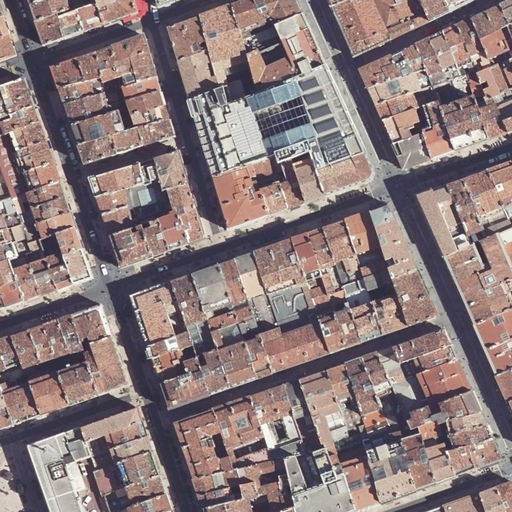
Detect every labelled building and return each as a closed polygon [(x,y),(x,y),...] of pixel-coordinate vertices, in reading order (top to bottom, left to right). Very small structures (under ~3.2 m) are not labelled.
[(83,0),(46,0),(30,6),(34,17),(36,22),(57,15),(76,8),(85,5),(83,0)] [(137,13),(133,0),(99,0),(96,1),(97,4),(104,25),(123,18),(137,13)] [(296,0),(245,0),(232,5),(242,37),(251,34),(249,28),(272,19),(274,25),(303,14),(296,0)] [(366,53),(391,41),(372,0),(350,0),(332,7),(340,25),(355,58),(366,53)] [(403,35),(430,22),(420,0),(372,0),(391,41),(403,35)] [(442,16),(450,13),(444,0),(420,0),(430,22),(442,16)] [(472,0),(444,0),(450,13),(464,6),(473,1),(472,0)] [(511,0),(508,0),(499,4),(508,26),(511,23),(511,0)] [(85,5),(76,8),(77,11),(97,4),(96,1),(85,5)] [(104,25),(97,4),(77,11),(84,32),(95,28),(104,25)] [(484,12),(471,18),(485,50),(489,59),(493,58),(503,53),(509,51),(506,43),(500,30),(507,26),(508,26),(499,4),(484,12)] [(215,11),(200,16),(207,42),(209,50),(212,62),(246,51),(242,38),(242,37),(232,5),(215,11)] [(77,11),(76,8),(57,15),(58,18),(77,11)] [(84,32),(77,11),(58,18),(65,39),(76,35),(84,32)] [(306,22),(303,14),(274,25),(251,34),(242,37),(242,38),(246,51),(247,54),(258,49),(282,40),(310,29),(306,22)] [(57,15),(36,22),(40,34),(44,47),(55,43),(65,39),(58,18),(57,15)] [(207,42),(200,16),(192,19),(179,24),(167,28),(173,48),(177,62),(202,53),(200,44),(207,42)] [(6,24),(3,17),(0,18),(0,39),(10,35),(6,24)] [(463,22),(457,25),(470,57),(485,50),(471,18),(463,22)] [(274,25),(272,19),(249,28),(251,34),(274,25)] [(507,26),(500,30),(506,43),(511,40),(511,23),(508,26),(507,26)] [(448,29),(443,31),(456,63),(458,68),(472,62),(470,57),(457,25),(448,29)] [(294,66),(270,76),(258,49),(247,54),(259,93),(263,92),(326,66),(318,47),(310,29),(282,40),(294,66)] [(435,35),(429,38),(443,70),(445,69),(449,67),(452,65),(456,63),(443,31),(435,35)] [(13,44),(10,35),(0,39),(0,61),(17,56),(13,44)] [(151,58),(144,36),(111,48),(118,79),(123,78),(125,88),(157,79),(151,58)] [(420,42),(416,44),(426,69),(429,76),(443,70),(429,38),(420,42)] [(294,66),(282,40),(258,49),(270,76),(294,66)] [(402,51),(391,56),(396,66),(406,61),(412,74),(415,74),(426,69),(416,44),(402,51)] [(118,79),(111,48),(104,50),(96,53),(102,79),(103,83),(118,79)] [(202,53),(177,62),(184,85),(189,102),(219,89),(216,79),(211,81),(207,64),(212,62),(209,50),(202,53)] [(485,50),(470,57),(472,62),(475,70),(477,74),(492,67),(489,59),(485,50)] [(247,54),(246,51),(212,62),(216,79),(219,89),(224,87),(231,104),(259,93),(247,54)] [(511,56),(510,52),(509,51),(503,53),(506,61),(511,57),(511,56)] [(102,79),(96,53),(87,56),(79,59),(85,84),(91,82),(102,79)] [(379,61),(360,71),(365,82),(369,90),(412,74),(406,61),(396,66),(391,56),(379,61)] [(511,57),(506,61),(502,62),(509,78),(510,82),(511,85),(511,57)] [(85,84),(79,59),(52,69),(57,83),(59,91),(85,84)] [(216,79),(212,62),(207,64),(211,81),(216,79)] [(472,62),(458,68),(461,76),(466,75),(466,74),(475,70),(472,62)] [(446,72),(444,73),(447,81),(452,80),(453,79),(461,76),(458,68),(455,70),(452,65),(449,67),(445,69),(446,72)] [(331,77),(326,66),(263,92),(266,104),(262,105),(266,124),(339,94),(331,77)] [(426,69),(415,74),(421,91),(422,91),(422,90),(433,87),(429,76),(426,69)] [(443,70),(429,76),(433,87),(447,81),(444,73),(443,70)] [(468,82),(479,78),(477,74),(475,70),(466,74),(466,75),(468,82)] [(373,99),(376,106),(412,94),(421,91),(415,74),(412,74),(369,90),(373,99)] [(447,81),(433,87),(435,94),(425,98),(428,105),(438,102),(455,151),(472,145),(488,140),(479,111),(474,98),(474,97),(469,85),(468,82),(466,75),(461,76),(453,79),(452,80),(447,81)] [(479,78),(468,82),(469,85),(474,97),(474,98),(482,95),(485,94),(484,91),(481,84),(479,78)] [(29,92),(24,79),(1,87),(11,114),(34,106),(29,92)] [(102,79),(91,82),(95,97),(105,94),(103,83),(102,79)] [(118,79),(103,83),(105,94),(118,90),(120,89),(118,79)] [(158,84),(157,79),(125,88),(122,89),(127,103),(151,94),(161,93),(158,84)] [(95,97),(91,82),(85,84),(59,91),(63,101),(65,106),(95,97)] [(11,114),(1,87),(0,87),(0,119),(11,115),(11,114)] [(346,111),(339,94),(266,124),(262,105),(266,104),(263,92),(259,93),(231,104),(224,87),(219,89),(189,102),(204,150),(212,178),(251,164),(274,156),(276,165),(282,163),(292,160),(311,153),(357,135),(354,128),(346,111)] [(435,94),(433,87),(422,90),(422,91),(425,97),(425,98),(435,94)] [(511,88),(508,90),(493,98),(496,105),(497,109),(511,102),(511,88)] [(127,103),(122,89),(120,89),(118,90),(123,104),(127,103)] [(119,112),(125,111),(123,104),(118,90),(105,94),(95,97),(65,106),(69,118),(71,126),(110,115),(119,112)] [(421,91),(412,94),(416,101),(425,97),(422,91),(421,91)] [(163,98),(161,93),(127,103),(132,116),(165,106),(163,98)] [(380,115),(383,121),(415,110),(419,109),(416,101),(412,94),(376,106),(380,115)] [(485,94),(482,95),(486,104),(487,104),(488,105),(489,107),(496,105),(493,98),(488,100),(485,94)] [(425,97),(416,101),(419,109),(423,107),(428,105),(425,98),(425,97)] [(438,102),(428,105),(423,107),(419,109),(415,110),(421,126),(432,159),(446,155),(455,151),(438,102)] [(503,122),(511,117),(511,102),(497,109),(503,122)] [(132,116),(127,103),(123,104),(125,111),(128,118),(132,116)] [(498,136),(508,133),(503,122),(497,109),(496,105),(489,107),(479,111),(488,140),(498,136)] [(36,113),(34,106),(11,114),(11,115),(13,119),(1,123),(5,135),(11,133),(39,123),(36,113)] [(166,111),(165,106),(132,116),(136,129),(138,129),(169,120),(166,111)] [(415,110),(383,121),(390,136),(394,144),(412,138),(410,131),(414,128),(421,126),(415,110)] [(125,111),(119,112),(125,133),(132,131),(128,118),(125,111)] [(125,133),(119,112),(110,115),(71,126),(76,139),(79,147),(114,136),(125,133)] [(136,129),(132,116),(128,118),(132,131),(136,129)] [(511,117),(503,122),(508,133),(511,131),(511,117)] [(138,129),(143,146),(174,137),(171,127),(169,120),(138,129)] [(42,131),(39,123),(11,133),(15,146),(17,152),(46,142),(42,131)] [(432,159),(421,126),(414,128),(410,131),(412,138),(394,144),(398,154),(405,169),(417,165),(432,159)] [(143,146),(138,129),(136,129),(132,131),(125,133),(114,136),(117,154),(132,150),(143,146)] [(15,146),(11,133),(5,135),(4,135),(9,148),(15,146)] [(17,153),(11,155),(9,148),(4,135),(0,136),(0,163),(12,197),(13,198),(25,194),(18,175),(24,173),(53,162),(49,150),(46,142),(17,152),(17,153)] [(357,135),(311,153),(325,197),(372,181),(375,175),(370,163),(361,142),(357,135)] [(117,154),(114,136),(79,147),(82,157),(85,164),(117,154)] [(184,172),(178,151),(154,159),(160,179),(163,191),(168,190),(188,184),(184,172)] [(298,179),(306,204),(318,200),(325,197),(311,153),(292,160),(298,179)] [(274,156),(251,164),(261,191),(261,193),(269,217),(280,213),(288,210),(281,185),(280,184),(278,171),(276,165),(274,156)] [(160,179),(154,159),(145,162),(138,164),(143,184),(160,179)] [(298,179),(292,160),(282,163),(288,183),(298,179)] [(511,161),(500,166),(488,170),(503,208),(511,204),(511,161)] [(56,171),(53,162),(24,173),(31,192),(60,182),(56,171)] [(0,163),(0,200),(12,197),(0,163)] [(288,183),(282,163),(276,165),(278,171),(280,184),(281,185),(288,183)] [(143,184),(138,164),(112,172),(90,179),(96,198),(124,189),(127,188),(143,184)] [(261,191),(251,164),(212,178),(215,189),(220,203),(228,231),(249,223),(269,217),(261,193),(261,191)] [(474,175),(463,179),(480,221),(484,219),(487,218),(504,211),(503,208),(488,170),(474,175)] [(31,192),(24,173),(18,175),(25,194),(27,193),(31,192)] [(124,189),(96,198),(104,220),(109,236),(132,229),(136,227),(142,226),(151,223),(158,220),(171,216),(170,215),(169,210),(163,192),(163,191),(160,179),(143,184),(127,188),(124,189)] [(306,204),(298,179),(288,183),(281,185),(288,210),(300,206),(306,204)] [(455,182),(447,185),(461,218),(464,226),(468,236),(483,230),(480,221),(463,179),(455,182)] [(61,187),(60,182),(31,192),(27,193),(29,200),(32,208),(65,197),(61,187)] [(197,213),(188,184),(168,190),(163,191),(163,192),(169,210),(174,209),(177,208),(179,213),(189,244),(204,239),(197,213)] [(438,188),(432,190),(446,224),(461,218),(447,185),(438,188)] [(416,196),(425,215),(434,236),(443,257),(457,251),(449,232),(446,224),(432,190),(425,192),(416,196)] [(29,200),(27,193),(25,194),(13,198),(15,205),(22,202),(29,200)] [(12,197),(0,200),(0,207),(6,205),(9,213),(17,211),(15,205),(13,198),(12,197)] [(67,204),(65,197),(32,208),(30,209),(25,211),(18,213),(22,224),(23,228),(37,224),(70,212),(67,204)] [(24,208),(22,202),(15,205),(17,211),(18,213),(25,211),(24,208)] [(511,204),(503,208),(504,211),(508,220),(511,228),(511,227),(511,204)] [(0,207),(0,208),(3,215),(9,213),(6,205),(0,207)] [(403,238),(389,206),(370,212),(382,247),(386,261),(390,271),(393,280),(418,271),(403,238)] [(9,213),(3,215),(8,229),(11,228),(22,224),(18,213),(17,211),(9,213)] [(504,211),(487,218),(491,227),(508,220),(504,211)] [(72,218),(70,212),(37,224),(43,239),(57,234),(75,228),(72,218)] [(382,247),(370,212),(357,217),(345,221),(356,255),(382,247)] [(180,247),(189,244),(179,213),(170,215),(171,216),(158,220),(168,252),(180,247)] [(461,218),(446,224),(449,232),(464,226),(461,218)] [(484,219),(480,221),(483,230),(488,228),(484,219)] [(168,252),(158,220),(151,223),(152,227),(143,230),(152,257),(162,254),(168,252)] [(511,228),(508,220),(491,227),(488,228),(483,230),(487,239),(498,234),(511,228)] [(356,255),(345,221),(333,225),(323,229),(334,263),(356,255)] [(23,228),(22,224),(11,228),(15,241),(26,237),(23,228)] [(37,224),(23,228),(26,237),(28,244),(40,240),(43,239),(37,224)] [(137,262),(152,257),(143,230),(142,226),(136,227),(138,233),(133,235),(132,229),(109,236),(116,255),(120,268),(137,262)] [(457,251),(472,245),(468,236),(464,226),(449,232),(457,251)] [(511,227),(511,228),(498,234),(511,267),(511,227)] [(0,246),(12,242),(15,241),(11,228),(8,229),(0,232),(0,246)] [(79,237),(75,228),(57,234),(64,254),(64,256),(83,249),(79,237)] [(334,263),(323,229),(315,231),(307,234),(320,270),(335,265),(334,263)] [(483,230),(468,236),(472,245),(474,244),(479,242),(487,239),(483,230)] [(64,254),(57,234),(43,239),(40,240),(46,260),(64,254)] [(320,270),(307,234),(298,238),(292,240),(312,299),(328,294),(320,270)] [(455,282),(466,307),(506,290),(503,284),(511,280),(511,267),(498,234),(487,239),(479,242),(488,263),(483,266),(474,244),(472,245),(457,251),(443,257),(455,282)] [(15,241),(12,242),(17,257),(26,255),(31,252),(28,244),(26,237),(15,241)] [(40,240),(28,244),(31,252),(26,255),(29,265),(46,260),(40,240)] [(271,247),(254,253),(279,328),(282,336),(320,323),(312,299),(292,240),(271,247)] [(17,257),(12,242),(0,246),(0,263),(8,260),(17,257)] [(479,242),(474,244),(483,266),(488,263),(479,242)] [(386,261),(382,247),(356,255),(361,269),(386,261)] [(87,262),(83,249),(64,256),(74,285),(81,282),(92,278),(87,262)] [(279,328),(254,253),(243,257),(235,259),(254,319),(260,335),(279,328)] [(64,256),(64,254),(46,260),(57,290),(68,286),(74,285),(64,256)] [(26,255),(17,257),(8,260),(12,271),(29,265),(26,255)] [(356,255),(334,263),(335,265),(342,286),(364,279),(361,269),(356,255)] [(254,319),(235,259),(225,263),(219,265),(239,323),(239,325),(254,319)] [(12,271),(8,260),(0,263),(0,286),(16,281),(12,271)] [(46,260),(29,265),(40,296),(51,292),(57,290),(46,260)] [(390,271),(386,261),(361,269),(364,279),(390,271)] [(40,296),(29,265),(12,271),(16,281),(24,302),(34,298),(40,296)] [(204,270),(192,274),(212,332),(219,330),(239,323),(219,265),(204,270)] [(335,265),(320,270),(328,294),(328,296),(344,291),(342,286),(335,265)] [(369,293),(377,291),(380,300),(372,303),(383,336),(397,331),(439,317),(429,294),(418,271),(393,280),(390,271),(364,279),(369,293)] [(180,278),(172,281),(182,309),(190,333),(194,345),(195,351),(197,354),(197,357),(198,358),(201,368),(210,395),(220,392),(231,388),(218,352),(218,349),(212,333),(212,332),(192,274),(180,278)] [(350,309),(361,343),(374,339),(383,336),(372,303),(369,293),(364,279),(342,286),(344,291),(347,300),(350,309)] [(511,280),(503,284),(506,290),(511,304),(511,280)] [(24,302),(16,281),(0,286),(0,307),(1,310),(14,305),(24,302)] [(190,333),(182,309),(172,281),(161,285),(151,288),(156,304),(163,302),(175,337),(190,333)] [(141,292),(130,295),(140,324),(148,346),(175,337),(163,302),(156,304),(151,288),(141,292)] [(511,304),(506,290),(466,307),(471,320),(474,325),(511,308),(511,304)] [(347,300),(344,291),(328,296),(332,306),(334,305),(347,300)] [(380,300),(377,291),(369,293),(372,303),(380,300)] [(334,314),(332,306),(328,296),(328,294),(312,299),(320,323),(330,354),(339,351),(346,348),(334,314)] [(107,319),(102,305),(72,316),(79,337),(83,347),(87,346),(91,344),(113,336),(107,319)] [(496,376),(511,369),(511,308),(474,325),(481,341),(492,366),(496,376)] [(361,343),(350,309),(337,313),(334,314),(346,348),(355,345),(361,343)] [(79,337),(72,316),(64,319),(58,320),(69,353),(83,349),(83,347),(79,337)] [(260,335),(254,319),(239,325),(257,379),(267,376),(273,374),(260,335)] [(69,353),(58,320),(49,324),(44,325),(55,358),(69,353)] [(239,323),(219,330),(212,332),(212,333),(218,349),(218,352),(231,388),(246,383),(257,379),(239,325),(239,323)] [(330,354),(320,323),(282,336),(279,328),(260,335),(273,374),(304,363),(330,354)] [(55,358),(44,325),(36,328),(30,330),(41,363),(55,358)] [(41,363),(30,330),(19,334),(12,337),(21,364),(23,369),(41,363)] [(451,346),(444,330),(418,339),(394,347),(401,363),(451,346)] [(175,337),(148,346),(150,354),(152,358),(180,349),(180,350),(186,348),(188,347),(194,345),(190,333),(175,337)] [(120,357),(113,336),(91,344),(87,346),(83,347),(83,349),(84,352),(85,355),(85,356),(87,359),(88,362),(99,395),(114,390),(130,384),(120,357)] [(21,364),(12,337),(4,340),(0,340),(0,353),(5,369),(21,364)] [(454,352),(451,346),(401,363),(400,363),(406,379),(458,361),(454,352)] [(384,350),(377,353),(391,384),(406,379),(400,363),(401,363),(394,347),(384,350)] [(188,357),(186,348),(180,350),(183,358),(188,357)] [(83,349),(69,353),(71,360),(85,356),(85,355),(84,352),(83,349)] [(180,349),(152,358),(157,374),(161,384),(188,375),(189,375),(185,362),(183,358),(180,350),(180,349)] [(69,353),(55,358),(57,365),(71,360),(69,353)] [(391,384),(377,353),(368,356),(362,358),(391,434),(400,432),(411,429),(405,415),(391,384)] [(197,357),(197,354),(188,357),(183,358),(185,362),(198,358),(197,357)] [(87,359),(85,356),(71,360),(57,365),(56,366),(59,372),(82,364),(81,361),(87,359)] [(55,358),(41,363),(43,370),(56,366),(57,365),(55,358)] [(189,375),(188,375),(161,384),(166,398),(170,409),(190,402),(210,395),(201,368),(198,358),(185,362),(189,375)] [(352,361),(346,364),(368,434),(370,439),(386,435),(390,434),(391,434),(362,358),(352,361)] [(464,375),(458,361),(406,379),(391,384),(405,415),(472,392),(464,375)] [(99,395),(88,362),(82,364),(59,372),(70,405),(85,400),(99,395)] [(43,370),(41,363),(23,369),(25,376),(28,375),(43,370)] [(23,369),(21,364),(5,369),(7,373),(10,382),(25,376),(23,369)] [(328,370),(348,439),(360,435),(368,434),(346,364),(336,367),(328,370)] [(59,372),(56,366),(43,370),(28,375),(30,382),(59,372)] [(511,369),(496,376),(503,392),(508,402),(511,400),(511,369)] [(348,439),(328,370),(312,375),(300,379),(311,413),(317,432),(321,444),(323,444),(324,447),(325,448),(332,445),(348,439)] [(70,405),(59,372),(30,382),(42,415),(58,409),(70,405)] [(10,382),(7,373),(0,376),(0,384),(0,385),(6,383),(10,382)] [(30,382),(28,375),(25,376),(10,382),(6,383),(8,389),(30,382)] [(311,413),(300,379),(287,384),(284,385),(294,419),(311,413)] [(42,415),(30,382),(8,389),(6,383),(0,385),(0,384),(0,386),(2,392),(7,407),(13,425),(29,419),(42,415)] [(294,419),(284,385),(267,390),(252,396),(265,438),(268,449),(272,461),(275,473),(279,476),(288,474),(284,459),(295,457),(305,454),(304,450),(300,438),(294,419)] [(472,392),(405,415),(411,429),(419,426),(438,421),(439,423),(446,421),(481,413),(476,402),(472,392)] [(265,438),(252,396),(244,399),(225,405),(214,409),(221,432),(225,443),(230,457),(234,470),(272,461),(268,449),(236,459),(233,448),(265,438)] [(13,425),(7,407),(0,409),(0,429),(1,429),(13,425)] [(143,422),(138,408),(110,417),(82,427),(87,442),(143,422)] [(221,432),(214,409),(174,422),(185,453),(194,478),(234,470),(230,457),(221,460),(217,457),(213,447),(211,439),(213,435),(221,432)] [(311,413),(294,419),(300,438),(317,432),(311,413)] [(484,419),(481,413),(446,421),(450,435),(486,425),(484,419)] [(421,434),(436,483),(448,479),(455,476),(447,451),(445,444),(443,436),(442,436),(439,423),(438,421),(419,426),(421,434)] [(450,435),(446,421),(439,423),(442,436),(443,436),(450,435)] [(145,428),(143,422),(87,442),(92,456),(148,437),(145,428)] [(489,430),(486,425),(450,435),(454,449),(468,445),(493,439),(489,430)] [(421,434),(419,426),(411,429),(400,432),(402,440),(421,434)] [(84,511),(81,501),(82,501),(81,498),(80,498),(78,492),(71,473),(80,470),(77,461),(92,456),(87,442),(82,427),(75,429),(29,446),(51,511),(84,511)] [(321,444),(317,432),(300,438),(304,450),(321,444)] [(415,490),(402,440),(400,432),(391,434),(390,434),(392,444),(388,445),(386,435),(370,439),(363,441),(368,457),(381,502),(401,495),(415,490)] [(436,483),(421,434),(402,440),(415,490),(428,486),(436,483)] [(454,449),(450,435),(443,436),(445,444),(447,451),(454,449)] [(150,442),(148,437),(92,456),(97,471),(153,451),(150,442)] [(268,449),(265,438),(233,448),(236,459),(268,449)] [(502,460),(493,439),(468,445),(475,469),(491,463),(502,460)] [(230,457),(225,443),(213,447),(217,457),(221,460),(230,457)] [(324,485),(312,453),(324,447),(323,444),(321,444),(304,450),(305,454),(295,457),(307,490),(324,485)] [(340,465),(332,445),(325,448),(336,477),(343,474),(356,511),(371,506),(381,502),(368,457),(340,465)] [(475,469),(468,445),(454,449),(447,451),(455,476),(467,472),(475,469)] [(354,511),(356,511),(343,474),(336,477),(325,448),(324,447),(312,453),(324,485),(307,490),(295,457),(284,459),(288,474),(290,484),(292,492),(296,506),(295,506),(296,511),(354,511)] [(153,451),(97,471),(94,472),(102,496),(105,495),(161,475),(156,461),(153,451)] [(257,490),(261,489),(263,495),(268,494),(282,490),(279,476),(275,473),(272,461),(234,470),(194,478),(197,488),(199,495),(230,488),(239,486),(255,482),(257,490)] [(87,489),(81,470),(80,470),(71,473),(78,492),(87,489)] [(296,506),(292,492),(286,494),(284,486),(290,484),(288,474),(279,476),(282,490),(268,494),(274,511),(277,511),(295,506),(296,506)] [(105,495),(107,501),(111,511),(116,511),(130,508),(134,506),(167,494),(163,481),(161,475),(105,495)] [(244,499),(244,500),(249,498),(263,495),(261,489),(257,490),(255,482),(239,486),(242,493),(244,499)] [(511,511),(511,482),(496,488),(505,511),(511,511)] [(242,493),(239,486),(230,488),(232,495),(242,493)] [(203,506),(204,508),(244,499),(242,493),(232,495),(230,488),(199,495),(203,506)] [(505,511),(496,488),(480,493),(486,511),(505,511)] [(486,511),(480,493),(444,506),(446,511),(486,511)] [(165,511),(173,510),(169,499),(167,494),(134,506),(130,508),(116,511),(165,511)] [(274,511),(268,494),(263,495),(249,498),(253,511),(274,511)] [(253,511),(249,498),(244,500),(244,499),(204,508),(205,511),(253,511)]
